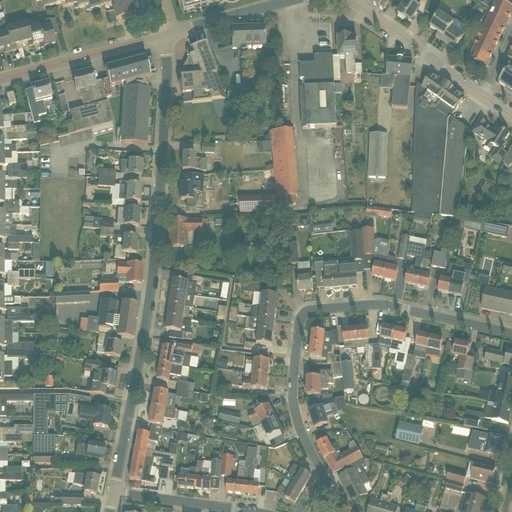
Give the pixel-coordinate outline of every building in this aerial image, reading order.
[(35,0),(36,2),(42,0),(44,9),(55,6),(53,0),(35,0)] [(53,0),(55,6),(61,4),(62,8),(67,7),(64,0),(53,0)] [(64,0),(67,7),(73,6),(74,10),(78,9),(75,0),(64,0)] [(86,12),(91,11),(88,0),(75,0),(78,9),(85,8),(86,12)] [(88,0),(91,11),(100,8),(100,6),(98,0),(88,0)] [(130,0),(106,0),(108,4),(113,3),(114,9),(137,3),(135,0),(134,0),(131,1),(130,0)] [(179,0),(183,13),(192,11),(195,12),(196,12),(198,12),(201,12),(204,10),(206,9),(208,6),(226,2),(230,3),(232,3),(234,3),(236,3),(238,1),(240,0),(239,0),(179,0)] [(367,0),(379,9),(379,8),(384,11),(389,3),(390,0),(367,0)] [(418,12),(424,17),(428,3),(422,0),(407,0),(398,14),(410,23),(418,12)] [(496,0),(468,60),(486,68),(511,12),(511,6),(497,0),(496,0)] [(491,0),(480,0),(478,2),(487,8),(491,0)] [(125,18),(126,24),(141,20),(138,9),(134,11),(132,5),(137,4),(137,3),(114,9),(113,9),(116,20),(125,18)] [(434,22),(430,28),(444,37),(441,41),(454,49),(463,36),(459,33),(464,26),(456,21),(453,24),(438,14),(433,22),(434,22)] [(474,34),(482,22),(474,16),(466,28),(474,34)] [(46,27),(40,29),(45,48),(55,45),(53,36),(59,34),(55,20),(44,23),(46,27)] [(31,23),(27,24),(33,46),(39,45),(40,49),(45,48),(40,29),(39,25),(32,27),(31,23)] [(16,26),(21,44),(27,43),(29,47),(33,46),(27,24),(16,26)] [(6,29),(6,31),(12,52),(16,51),(15,46),(21,44),(16,26),(6,29)] [(264,27),(232,28),(232,49),(246,49),(246,46),(265,45),(264,27)] [(0,35),(1,37),(0,37),(0,49),(4,49),(5,54),(12,52),(6,31),(0,32),(0,35)] [(338,38),(339,57),(345,57),(346,74),(355,74),(355,56),(358,56),(357,41),(353,41),(353,38),(345,38),(344,37),(340,37),(339,38),(338,38)] [(183,69),(183,77),(201,76),(202,80),(206,78),(217,75),(206,44),(188,51),(187,53),(188,57),(183,69)] [(334,81),(333,57),(321,58),(321,65),(316,65),(316,64),(300,65),(301,80),(305,80),(307,130),(336,128),(335,87),(334,81)] [(149,92),(149,91),(148,91),(144,79),(150,77),(145,58),(105,69),(108,80),(101,82),(105,94),(111,93),(110,88),(124,84),(126,89),(122,144),(121,144),(146,146),(146,145),(145,145),(148,91),(149,92)] [(388,59),(387,76),(382,75),(380,89),(393,90),(391,107),(408,109),(412,61),(388,59)] [(511,60),(507,59),(503,66),(508,70),(499,84),(511,92),(511,60)] [(79,91),(84,108),(70,112),(72,121),(65,123),(69,135),(90,129),(112,123),(105,94),(101,82),(94,83),(91,72),(84,74),(85,74),(73,78),(73,77),(72,77),(76,92),(79,91)] [(226,101),(217,75),(206,78),(202,80),(201,76),(183,77),(183,105),(218,101),(226,101)] [(465,98),(431,75),(429,75),(427,78),(428,79),(420,91),(417,88),(416,101),(413,179),(412,214),(415,214),(432,216),(458,219),(469,131),(451,118),(461,103),(463,104),(465,101),(465,98)] [(35,102),(28,103),(34,124),(39,123),(38,117),(44,115),(41,103),(52,100),(47,84),(31,88),(35,102)] [(227,87),(227,103),(244,103),(244,87),(227,87)] [(9,106),(16,104),(13,93),(6,95),(9,106)] [(9,117),(1,117),(0,117),(0,130),(2,131),(1,123),(10,122),(9,117)] [(507,154),(503,151),(507,144),(505,143),(509,135),(500,129),(497,133),(486,125),(486,124),(480,120),(472,133),(488,143),(485,148),(490,151),(493,147),(495,148),(489,158),(500,165),(507,154)] [(114,129),(112,123),(90,129),(92,135),(114,129)] [(6,130),(6,135),(26,134),(35,133),(34,126),(25,127),(6,129),(6,130)] [(275,131),(271,132),(277,206),(296,205),(295,197),(298,197),(292,127),(285,128),(286,128),(275,129),(275,131)] [(26,134),(6,135),(7,142),(26,141),(26,134)] [(369,179),(386,179),(388,135),(370,135),(369,179)] [(0,154),(12,154),(15,154),(15,147),(3,147),(2,140),(0,140),(0,154)] [(201,153),(213,154),(214,145),(202,145),(201,153)] [(511,146),(503,163),(508,169),(510,168),(511,170),(511,146)] [(12,154),(0,154),(0,167),(4,168),(3,160),(12,159),(12,154)] [(193,171),(206,172),(207,161),(194,160),(194,155),(183,154),(182,171),(193,171)] [(122,161),(121,175),(141,177),(142,162),(122,161)] [(506,179),(508,171),(503,169),(500,178),(506,179)] [(99,170),(98,179),(115,180),(115,172),(99,170)] [(27,172),(8,172),(8,178),(4,178),(4,177),(0,176),(0,190),(13,190),(17,190),(16,179),(27,179),(27,172)] [(98,179),(98,187),(114,188),(115,180),(98,179)] [(181,184),(180,200),(193,201),(194,193),(201,193),(202,186),(194,186),(194,185),(181,184)] [(142,188),(141,188),(141,187),(119,186),(118,201),(126,202),(140,203),(140,196),(141,196),(143,194),(143,190),(142,188)] [(237,188),(237,196),(253,195),(253,187),(237,188)] [(8,209),(19,209),(19,202),(12,202),(12,190),(13,190),(0,190),(0,203),(4,204),(4,203),(8,203),(8,209)] [(270,213),(269,197),(240,197),(240,213),(270,213)] [(0,226),(12,227),(12,215),(19,215),(19,209),(8,209),(8,214),(4,214),(4,213),(0,212),(0,226)] [(379,217),(391,219),(392,211),(380,209),(379,217)] [(139,211),(118,210),(117,226),(125,227),(138,227),(139,211)] [(431,225),(432,216),(415,214),(414,221),(422,223),(425,221),(426,224),(431,225)] [(83,229),(100,230),(114,232),(114,224),(101,223),(101,220),(84,219),(83,229)] [(206,233),(207,221),(169,220),(169,248),(186,248),(186,233),(206,233)] [(480,232),(481,224),(466,221),(466,222),(465,229),(480,232)] [(510,227),(489,224),(486,234),(507,239),(510,227)] [(7,244),(19,244),(32,244),(32,238),(12,237),(12,227),(0,226),(0,239),(3,240),(3,238),(8,239),(7,244)] [(114,232),(100,230),(99,238),(113,239),(114,232)] [(363,230),(363,233),(364,257),(374,256),(373,230),(363,230)] [(364,257),(363,233),(352,234),(353,262),(365,262),(364,257)] [(409,244),(410,238),(402,236),(398,259),(405,261),(406,256),(409,244)] [(125,260),(125,254),(136,254),(137,238),(124,237),(123,247),(115,247),(114,259),(125,260)] [(299,264),(297,243),(290,244),(291,265),(299,264)] [(405,285),(416,287),(423,260),(426,247),(409,244),(406,256),(417,258),(414,268),(411,267),(410,272),(408,272),(405,285)] [(372,277),(383,280),(388,258),(389,249),(379,247),(377,255),(372,277)] [(0,262),(10,263),(11,255),(3,255),(3,249),(0,248),(0,262)] [(442,251),(441,255),(438,268),(445,270),(449,252),(442,251)] [(431,267),(438,268),(441,255),(434,253),(431,267)] [(396,259),(388,258),(383,280),(395,282),(398,270),(394,269),(396,259)] [(423,260),(416,287),(428,290),(431,277),(429,277),(431,269),(429,269),(430,262),(423,260)] [(7,281),(19,281),(34,281),(34,276),(34,271),(19,271),(19,274),(11,273),(11,263),(10,263),(0,262),(0,275),(7,276),(7,281)] [(142,284),(143,265),(127,264),(118,263),(117,275),(126,276),(126,283),(142,284)] [(341,289),(339,268),(324,269),(323,263),(315,264),(316,280),(317,280),(317,277),(324,276),(325,290),(333,289),(333,291),(335,292),(339,292),(341,290),(341,289)] [(463,264),(461,274),(470,277),(473,266),(463,264)] [(503,273),(511,274),(511,266),(505,265),(503,273)] [(356,267),(339,268),(341,289),(342,290),(343,292),(348,291),(349,289),(349,288),(357,287),(356,267)] [(461,297),(464,284),(458,283),(462,268),(456,267),(454,272),(449,294),(461,297)] [(313,291),(311,270),(297,271),(298,279),(299,293),(306,292),(306,293),(307,295),(311,294),(312,293),(312,291),(313,291)] [(438,292),(449,294),(454,272),(448,271),(447,275),(444,274),(443,280),(441,279),(438,292)] [(278,285),(286,287),(288,280),(286,279),(287,273),(282,272),(281,279),(280,278),(278,285)] [(478,285),(489,287),(491,278),(480,276),(478,285)] [(261,307),(276,309),(278,296),(270,296),(271,289),(259,288),(259,283),(235,280),(234,291),(262,295),(261,307)] [(118,293),(118,281),(99,282),(100,293),(118,293)] [(174,281),(172,293),(187,296),(189,283),(174,281)] [(0,298),(11,299),(11,287),(7,287),(7,286),(3,286),(3,285),(0,284),(0,298)] [(482,309),(511,315),(511,294),(506,294),(486,290),(482,309)] [(195,297),(187,296),(172,293),(170,306),(185,308),(193,309),(195,297)] [(91,294),(55,295),(55,304),(91,303),(91,294)] [(14,299),(11,299),(0,298),(0,311),(3,312),(3,305),(14,306),(14,299)] [(86,333),(99,334),(111,336),(111,337),(133,340),(138,305),(129,304),(128,305),(116,304),(116,303),(101,301),(98,320),(88,319),(86,333)] [(170,306),(168,318),(183,320),(185,308),(170,306)] [(276,309),(261,307),(259,320),(275,321),(276,309)] [(183,320),(168,318),(166,331),(181,333),(180,339),(192,341),(193,335),(190,334),(192,322),(183,320)] [(275,321),(259,320),(252,319),(251,319),(249,331),(250,331),(258,332),(273,334),(275,321)] [(12,335),(12,323),(7,323),(7,321),(3,321),(0,320),(0,334),(3,335),(12,335)] [(379,345),(391,347),(395,329),(382,327),(380,338),(380,339),(379,345)] [(368,340),(369,340),(368,328),(355,330),(357,350),(365,349),(365,347),(369,347),(368,340)] [(407,332),(395,329),(391,347),(390,353),(397,355),(395,364),(405,366),(408,355),(402,354),(404,344),(407,332)] [(344,351),(350,350),(357,350),(355,330),(342,331),(343,343),(344,343),(344,351)] [(311,344),(335,347),(339,347),(338,331),(331,332),(331,334),(312,331),(311,344)] [(272,346),(273,334),(258,332),(256,344),(272,346)] [(7,347),(7,353),(38,353),(38,344),(18,344),(18,346),(12,346),(12,335),(3,335),(0,334),(0,347),(3,348),(3,347),(7,347)] [(110,343),(111,337),(111,336),(99,334),(97,346),(105,348),(104,356),(120,359),(122,345),(110,343)] [(425,360),(426,355),(430,337),(418,335),(414,353),(414,356),(408,355),(405,366),(402,382),(410,384),(416,358),(425,360)] [(430,337),(426,355),(439,358),(443,340),(430,337)] [(467,358),(469,346),(463,345),(464,343),(454,341),(453,347),(455,348),(453,355),(462,357),(458,370),(472,371),(474,360),(467,358)] [(193,346),(179,344),(178,351),(192,354),(193,346)] [(309,357),(322,358),(322,359),(328,359),(328,364),(332,364),(341,364),(340,357),(334,356),(335,350),(335,347),(311,344),(309,357)] [(199,355),(201,347),(193,346),(192,354),(199,355)] [(160,364),(182,368),(189,369),(191,358),(184,356),(184,360),(173,358),(174,349),(163,347),(160,364)] [(487,350),(484,361),(511,366),(511,351),(507,351),(506,354),(487,350)] [(364,371),(373,370),(373,352),(365,351),(366,362),(363,362),(364,371)] [(382,352),(373,352),(373,370),(381,370),(382,352)] [(0,356),(0,370),(12,370),(12,364),(3,364),(3,357),(0,356)] [(254,367),(253,375),(268,376),(270,362),(254,360),(254,361),(247,360),(246,366),(254,367)] [(430,373),(432,362),(426,361),(423,372),(430,373)] [(88,394),(100,396),(102,388),(114,390),(117,376),(103,373),(105,365),(86,362),(84,373),(91,374),(88,394)] [(352,363),(341,364),(343,377),(344,391),(354,390),(353,379),(352,363)] [(170,375),(180,377),(182,368),(160,364),(157,381),(168,383),(170,375)] [(343,377),(341,364),(332,364),(333,378),(343,377)] [(0,384),(3,384),(3,377),(11,378),(12,370),(0,370),(0,384)] [(464,371),(458,370),(457,379),(471,382),(473,372),(472,372),(472,371),(464,371)] [(307,396),(320,396),(320,390),(329,390),(329,385),(329,379),(331,379),(331,372),(320,371),(320,379),(307,378),(307,396)] [(266,391),(268,376),(253,375),(252,383),(244,382),(243,387),(251,388),(251,389),(266,391)] [(488,403),(494,405),(496,397),(511,400),(511,378),(501,376),(497,393),(491,391),(488,403)] [(177,390),(189,392),(193,393),(195,385),(179,382),(177,390)] [(475,388),(473,397),(483,399),(485,391),(475,388)] [(189,392),(177,390),(176,398),(188,400),(189,392)] [(155,391),(152,407),(165,410),(168,393),(155,391)] [(108,429),(111,412),(88,408),(90,400),(91,400),(91,399),(70,396),(33,396),(33,403),(33,426),(33,437),(40,437),(40,436),(45,437),(45,413),(65,413),(67,404),(79,406),(77,419),(93,422),(92,426),(108,429)] [(364,396),(360,398),(359,402),(360,406),(364,407),(368,405),(370,401),(368,397),(364,396)] [(486,409),(484,418),(508,425),(511,407),(511,400),(496,397),(494,405),(493,411),(486,409)] [(319,402),(321,408),(309,412),(315,428),(327,424),(325,418),(339,413),(333,400),(319,402)] [(269,406),(255,413),(248,417),(250,421),(250,422),(254,429),(255,429),(275,419),(269,406)] [(165,410),(152,407),(149,424),(162,427),(164,419),(186,422),(187,414),(186,414),(180,412),(179,413),(173,411),(165,410)] [(214,419),(234,424),(236,415),(221,411),(220,413),(216,411),(214,419)] [(479,420),(466,417),(464,427),(478,429),(479,420)] [(282,432),(275,419),(255,429),(254,429),(251,431),(258,444),(268,439),(268,438),(276,434),(282,432)] [(422,429),(399,424),(395,440),(419,446),(422,429)] [(3,430),(3,437),(23,437),(33,437),(33,426),(14,426),(14,430),(3,430)] [(136,449),(147,451),(149,442),(158,444),(159,437),(150,436),(150,435),(139,433),(136,449)] [(500,458),(505,440),(472,433),(470,443),(486,446),(484,455),(500,458)] [(33,437),(33,443),(33,457),(53,456),(55,457),(54,437),(45,437),(40,436),(40,437),(33,437)] [(338,456),(337,454),(340,453),(335,444),(331,446),(327,440),(317,445),(324,460),(325,459),(333,475),(342,470),(363,459),(354,443),(350,444),(349,448),(351,451),(342,456),(341,455),(338,456)] [(105,445),(78,441),(75,456),(102,460),(105,445)] [(162,461),(161,466),(175,468),(176,457),(147,451),(136,449),(133,465),(152,468),(153,468),(154,459),(162,461)] [(214,452),(213,461),(222,462),(223,453),(214,452)] [(53,456),(33,457),(33,464),(53,465),(53,456)] [(234,457),(223,456),(221,477),(232,478),(234,457)] [(258,497),(260,486),(253,485),(255,472),(256,472),(257,460),(246,458),(245,469),(243,495),(258,497)] [(220,479),(222,462),(213,461),(212,478),(220,479)] [(196,464),(196,470),(194,490),(210,492),(212,481),(208,481),(209,470),(203,470),(203,464),(197,463),(197,464),(196,464)] [(496,468),(475,463),(470,480),(491,485),(496,468)] [(154,484),(155,478),(150,477),(152,468),(133,465),(130,480),(141,482),(154,484)] [(294,466),(291,472),(289,474),(285,479),(285,480),(303,491),(311,476),(302,471),(294,466)] [(226,493),(243,495),(245,469),(239,468),(237,484),(228,483),(226,493)] [(355,469),(338,477),(344,490),(367,479),(365,474),(359,478),(355,469)] [(160,480),(167,481),(168,471),(161,470),(160,480)] [(189,478),(180,477),(178,488),(194,490),(196,470),(190,470),(189,478)] [(464,485),(466,476),(449,471),(447,481),(448,481),(464,485)] [(95,495),(98,479),(75,474),(73,485),(85,488),(84,492),(95,495)] [(363,487),(370,483),(367,479),(344,490),(351,503),(368,495),(363,487)] [(295,504),(303,491),(285,480),(280,488),(281,488),(278,493),(285,498),(295,504)] [(141,489),(142,483),(135,481),(134,488),(141,489)] [(464,485),(448,481),(445,489),(461,494),(464,485)] [(60,495),(60,496),(54,496),(54,504),(60,504),(60,505),(84,505),(84,496),(60,495)] [(482,511),(483,509),(486,509),(488,501),(466,495),(461,511),(482,511)] [(382,511),(387,497),(382,496),(380,502),(371,500),(367,511),(382,511)] [(387,497),(382,511),(397,511),(399,508),(390,505),(392,498),(387,497)]
